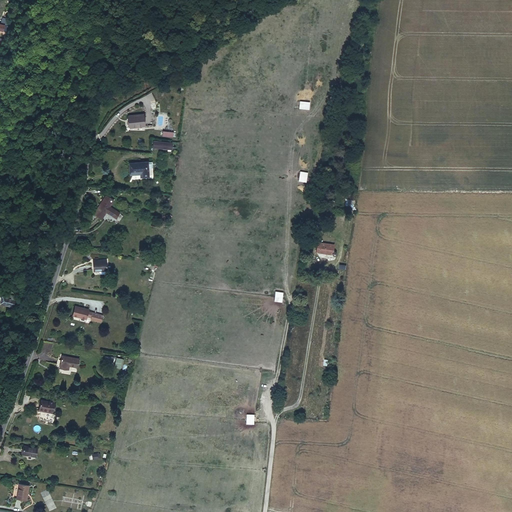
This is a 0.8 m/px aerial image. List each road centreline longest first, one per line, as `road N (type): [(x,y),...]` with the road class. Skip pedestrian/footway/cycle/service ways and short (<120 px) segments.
road 1 (residential): [(0,431),(81,192),(89,140)]
road 2 (track): [(306,215),(262,511)]
